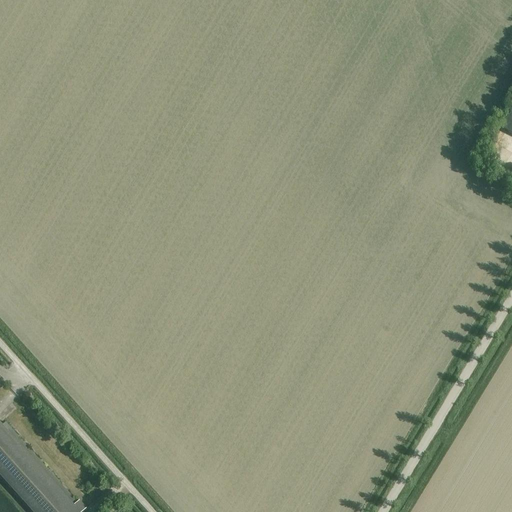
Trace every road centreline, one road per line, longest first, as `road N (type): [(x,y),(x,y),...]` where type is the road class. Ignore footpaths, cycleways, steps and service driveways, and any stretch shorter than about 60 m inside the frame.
road 1 (unclassified): [(385,511),(511,300)]
road 2 (unclassified): [(155,511),(0,339)]
